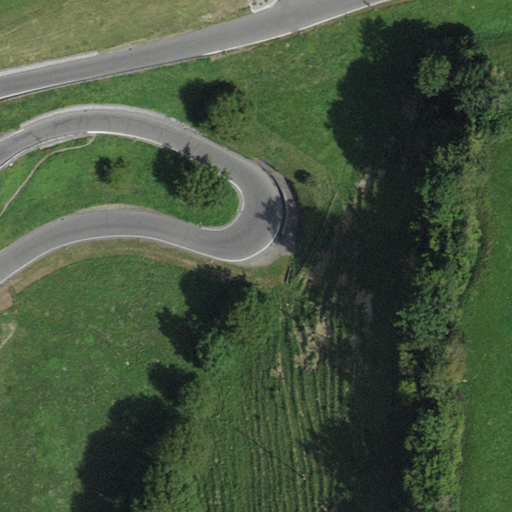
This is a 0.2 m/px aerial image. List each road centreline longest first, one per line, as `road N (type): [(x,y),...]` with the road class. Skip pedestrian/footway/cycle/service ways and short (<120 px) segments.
road 1 (tertiary): [(0,266),(93,224),(132,222),(198,241),(238,241),(253,231),(260,203),(232,165),(113,118),(60,124),(0,148)]
road 2 (tertiary): [(0,87),(269,26),(348,0)]
